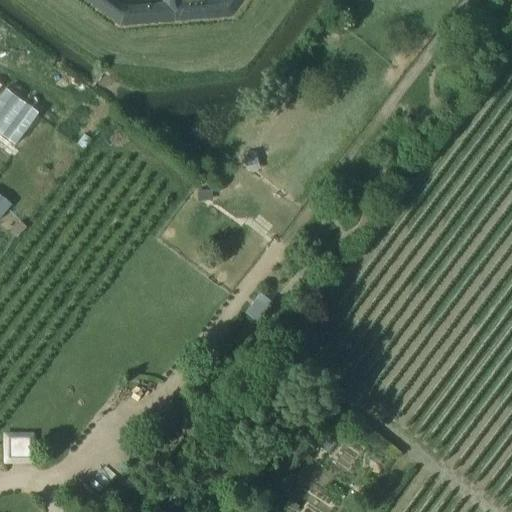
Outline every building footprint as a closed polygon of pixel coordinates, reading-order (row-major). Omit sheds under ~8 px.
[(0,93),(0,125),(20,101),(4,88),(0,93)] [(0,138),(18,146),(35,109),(16,101),(0,137),(0,138)] [(0,185),(0,208),(3,211),(15,198),(1,185),(0,185)] [(256,323),(270,302),(257,293),(243,314),(256,323)] [(29,459),(28,437),(5,437),(5,459),(29,459)]
